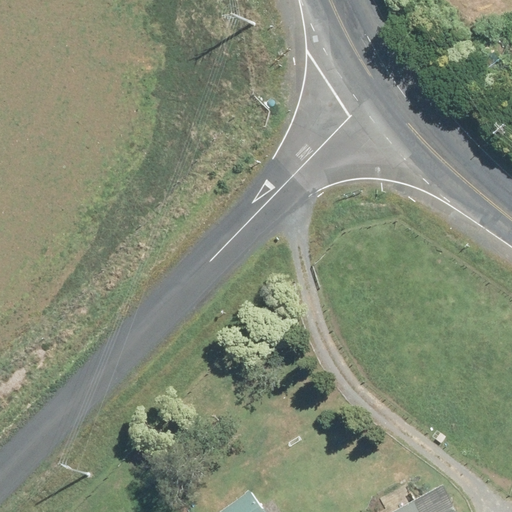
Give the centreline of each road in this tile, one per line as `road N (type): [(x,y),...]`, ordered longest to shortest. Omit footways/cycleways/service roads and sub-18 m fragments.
road 1 (unclassified): [(0,480),(375,96)]
road 2 (tertiary): [(511,226),(375,96)]
